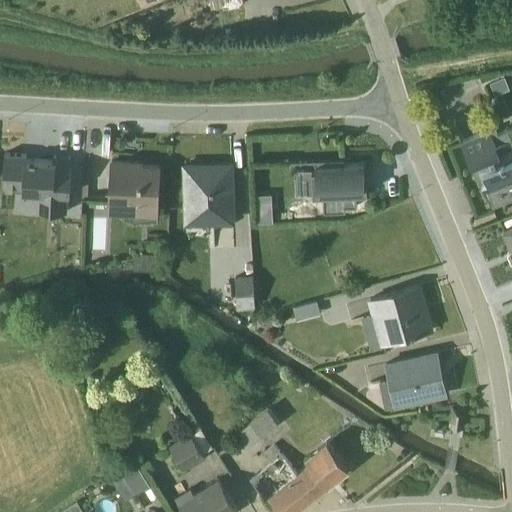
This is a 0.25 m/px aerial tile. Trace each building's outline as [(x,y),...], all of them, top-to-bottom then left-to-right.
[(511,127),(497,133),(494,128),(460,142),(469,165),(474,164),(481,182),(481,183),(489,203),(511,193),(511,127)] [(25,155),(3,153),(1,187),(20,189),(20,192),(34,193),(33,210),(66,212),(70,157),(52,156),(52,161),(25,159),(25,155)] [(287,161),(311,161),(311,170),(293,171),(294,196),(312,195),(312,193),(330,193),(330,197),(349,196),(349,193),(366,192),(365,181),(363,181),(362,163),(343,164),(342,158),(287,161)] [(139,161),(111,160),(108,213),(123,214),(123,218),(131,219),(130,220),(155,221),(158,166),(139,165),(139,161)] [(229,164),(183,165),(185,224),(231,223),(229,164)] [(256,212),(256,223),(272,222),(271,211),(256,212)] [(511,228),(502,232),(509,250),(507,252),(506,254),(509,262),(511,264),(511,263),(511,228)] [(234,276),(236,308),(253,307),(251,275),(234,276)] [(369,347),(430,329),(418,285),(367,299),(370,313),(360,316),(369,347)] [(315,300),(292,306),(295,320),(319,314),(315,300)] [(378,381),(383,407),(444,393),(435,353),(384,364),(387,379),(378,381)] [(465,408),(451,406),(448,426),(455,427),(462,428),(465,408)] [(277,421),(266,408),(234,433),(245,446),(277,421)] [(211,446),(200,427),(189,433),(188,432),(168,444),(183,469),(203,457),(201,453),(211,446)] [(270,461),(248,479),(274,511),(290,511),(347,467),(325,440),(303,457),(308,462),(296,471),(272,444),(262,452),(270,461)] [(136,464),(111,480),(123,499),(149,484),(136,464)] [(174,498),(182,511),(232,511),(236,510),(216,479),(193,493),(189,488),(174,498)] [(82,511),(76,501),(58,511),(82,511)]
